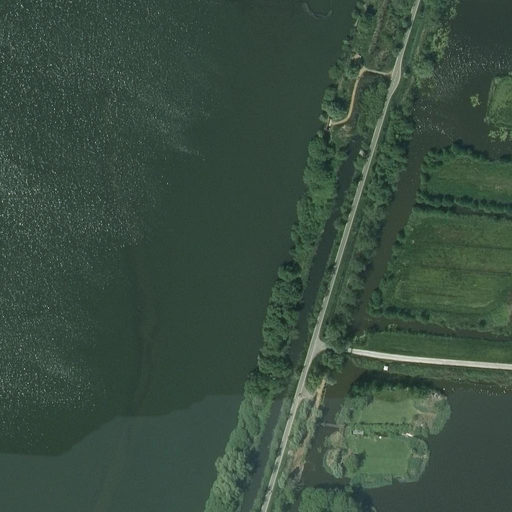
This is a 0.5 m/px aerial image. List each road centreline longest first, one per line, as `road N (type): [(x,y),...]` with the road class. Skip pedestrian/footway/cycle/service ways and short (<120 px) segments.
road 1 (unclassified): [(263,511),(417,0)]
road 2 (track): [(511,370),(312,345)]
